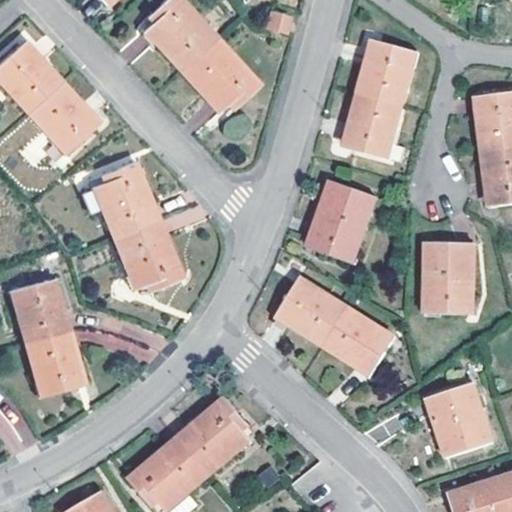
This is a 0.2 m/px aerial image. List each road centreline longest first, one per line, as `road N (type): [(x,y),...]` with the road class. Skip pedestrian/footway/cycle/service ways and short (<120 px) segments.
road 1 (residential): [(262,236),(41,0)]
road 2 (residential): [(405,511),(222,327)]
road 3 (residential): [(21,481),(222,327)]
road 4 (residential): [(262,236),(328,0)]
road 5 (residential): [(455,49),(427,164),(444,194)]
